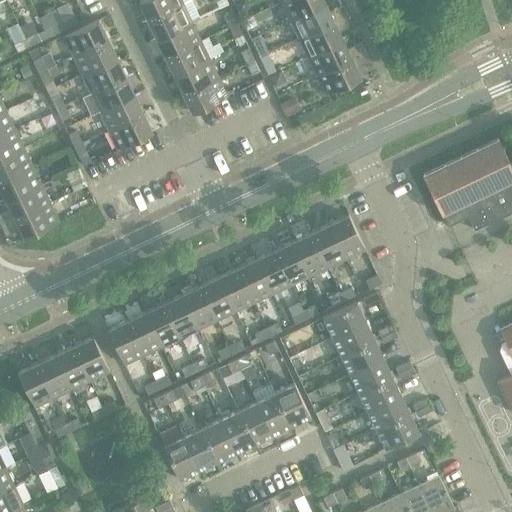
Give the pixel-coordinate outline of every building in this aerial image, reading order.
[(140,0),(139,1),(148,20),(189,0),(140,0)] [(191,0),(189,0),(148,20),(157,38),(192,22),(200,18),(191,0)] [(247,0),(238,4),(242,13),(249,10),(250,7),(247,0)] [(284,0),(282,1),(291,20),(325,3),(323,0),(284,0)] [(325,3),(291,20),(300,38),(348,15),(344,5),(330,12),(325,3)] [(224,15),(229,26),(237,23),(232,11),(224,15)] [(74,15),(63,21),(66,29),(78,23),(74,15)] [(348,15),(300,38),(308,56),(343,40),(339,31),(353,24),(348,15)] [(252,16),(242,20),(247,30),(256,25),(252,16)] [(64,36),(74,56),(108,39),(99,20),(64,36)] [(66,29),(63,21),(51,26),(55,34),(66,29)] [(192,22),(157,38),(166,57),(201,40),(192,22)] [(237,23),(229,26),(235,38),(243,34),(237,23)] [(37,33),(26,38),(30,46),(41,41),(37,33)] [(30,46),(26,38),(14,44),(18,52),(30,46)] [(108,39),(74,56),(82,74),(117,57),(108,39)] [(201,40),(166,57),(175,75),(209,59),(201,40)] [(343,40),(308,56),(317,75),(366,51),(361,42),(347,49),(343,40)] [(264,45),(257,49),(261,55),(267,52),(264,45)] [(241,52),(247,63),(255,59),(249,48),(241,52)] [(366,51),(317,75),(326,94),(361,78),(356,68),(371,61),(366,51)] [(270,55),(263,59),(267,66),(273,63),(270,55)] [(34,61),(39,72),(47,68),(42,57),(34,61)] [(117,57),(82,74),(91,92),(126,76),(117,57)] [(209,59),(175,75),(184,93),(218,77),(209,59)] [(255,59),(247,63),(252,75),(260,71),(255,59)] [(28,67),(21,71),(25,79),(32,76),(28,67)] [(47,68),(39,72),(45,84),(53,80),(47,68)] [(281,70),(269,76),(275,87),(280,84),(284,76),(281,70)] [(126,76),(91,92),(82,97),(91,115),(100,111),(135,94),(126,76)] [(218,77),(184,93),(193,113),(227,96),(218,77)] [(51,97),(57,109),(65,105),(59,94),(51,97)] [(135,94),(100,111),(109,129),(143,113),(135,94)] [(295,99),(282,105),(286,113),(287,116),(300,110),(295,99)] [(65,105),(57,109),(62,120),(70,116),(65,105)] [(0,135),(15,129),(6,110),(0,113),(0,135)] [(143,113),(109,129),(118,148),(153,132),(143,113)] [(15,129),(0,135),(0,158),(24,147),(15,129)] [(68,133),(74,146),(82,142),(76,129),(68,133)] [(424,174),(448,225),(449,226),(468,216),(475,229),(511,211),(511,161),(510,162),(498,138),(424,174)] [(82,142),(74,146),(80,157),(88,153),(82,142)] [(0,181),(33,165),(24,147),(0,158),(0,181)] [(33,165),(0,181),(0,192),(3,192),(7,200),(41,184),(33,165)] [(83,177),(71,183),(74,191),(87,185),(83,177)] [(0,214),(0,222),(2,226),(50,202),(41,184),(7,200),(11,209),(0,214)] [(50,202),(2,226),(6,235),(20,228),(25,238),(60,222),(50,202)] [(349,214),(330,223),(346,258),(365,249),(349,214)] [(330,223),(311,232),(328,267),(346,258),(330,223)] [(311,232),(293,241),(309,275),(328,267),(311,232)] [(293,241),(274,250),(291,284),(309,275),(293,241)] [(274,250),(256,259),(273,293),(291,284),(274,250)] [(256,259),(238,267),(254,302),(273,293),(256,259)] [(238,267),(219,276),(236,311),(254,302),(238,267)] [(366,280),(370,288),(382,283),(378,275),(366,280)] [(219,276),(201,285),(217,319),(236,311),(219,276)] [(201,285),(182,294),(199,328),(217,319),(201,285)] [(351,287),(340,293),(344,301),(355,295),(351,287)] [(377,292),(363,298),(366,305),(380,298),(377,292)] [(344,301),(340,293),(329,298),(332,306),(344,301)] [(182,294),(164,303),(180,337),(199,328),(182,294)] [(323,317),(333,337),(366,321),(357,301),(323,317)] [(164,303),(146,311),(162,346),(180,337),(164,303)] [(315,305),(303,310),(307,318),(319,313),(315,305)] [(307,318),(303,310),(292,316),(296,324),(307,318)] [(146,311),(127,320),(144,355),(162,346),(146,311)] [(144,355),(127,320),(108,329),(124,364),(144,355)] [(366,321),(333,337),(341,355),(375,339),(366,321)] [(511,321),(500,327),(500,328),(506,340),(502,342),(499,350),(505,360),(511,363),(511,373),(497,381),(511,411),(511,321)] [(278,322),(266,328),(270,336),(282,330),(278,322)] [(392,323),(385,327),(391,339),(398,336),(392,323)] [(391,339),(385,327),(378,330),(384,343),(391,339)] [(270,336),(266,328),(255,333),(259,341),(270,336)] [(94,336),(74,345),(91,380),(110,371),(94,336)] [(375,339),(341,355),(350,373),(383,358),(375,339)] [(241,340),(230,345),(233,353),(245,348),(241,340)] [(274,341),(265,345),(269,355),(279,350),(274,341)] [(74,345),(56,354),(72,389),(91,380),(74,345)] [(233,353),(230,345),(218,351),(222,359),(233,353)] [(56,354),(38,363),(54,397),(72,389),(56,354)] [(246,354),(236,359),(241,368),(250,364),(246,354)] [(204,357),(193,363),(197,371),(208,365),(204,357)] [(383,358),(350,373),(359,392),(392,376),(383,358)] [(241,368),(236,359),(227,363),(231,373),(241,368)] [(410,360),(402,364),(408,376),(416,373),(410,360)] [(54,397),(38,363),(18,372),(35,407),(54,397)] [(197,371),(193,363),(181,368),(185,376),(197,371)] [(408,376),(402,364),(395,367),(401,379),(408,376)] [(209,372),(200,376),(204,386),(213,381),(209,372)] [(167,375),(156,380),(160,388),(171,383),(167,375)] [(204,386),(200,376),(190,381),(195,390),(204,386)] [(392,376),(359,392),(368,410),(401,394),(392,376)] [(160,388),(156,380),(145,386),(148,394),(160,388)] [(294,383),(275,392),(291,426),(310,416),(294,383)] [(172,389),(163,394),(167,403),(177,399),(172,389)] [(275,392),(257,401),(272,434),(291,426),(275,392)] [(167,403),(163,394),(153,398),(158,408),(167,403)] [(401,394),(368,410),(376,429),(410,413),(401,394)] [(427,397),(420,400),(426,413),(433,409),(427,397)] [(177,399),(167,403),(171,411),(181,407),(177,399)] [(115,400),(103,406),(107,414),(118,408),(115,400)] [(426,413),(420,400),(413,404),(419,416),(426,413)] [(257,401),(238,410),(254,443),(272,434),(257,401)] [(107,414),(103,406),(92,411),(96,419),(107,414)] [(238,410),(220,419),(236,452),(254,443),(238,410)] [(410,413),(376,429),(386,448),(419,432),(410,413)] [(25,421),(31,433),(39,429),(33,417),(25,421)] [(78,418),(66,423),(70,431),(82,426),(78,418)] [(220,419),(201,427),(217,461),(236,452),(220,419)] [(70,431),(66,423),(55,429),(59,437),(70,431)] [(201,427),(183,436),(199,469),(217,461),(201,427)] [(39,429),(31,433),(36,444),(44,440),(39,429)] [(336,432),(327,437),(330,442),(332,446),(333,449),(341,445),(337,437),(338,436),(336,432)] [(199,469),(183,436),(163,446),(179,479),(199,469)] [(416,453),(406,457),(411,467),(420,462),(416,453)] [(43,458),(48,469),(56,466),(51,454),(43,458)] [(411,467),(406,457),(397,462),(401,471),(411,467)] [(56,466),(48,469),(53,481),(62,477),(56,466)] [(6,467),(0,469),(0,492),(14,485),(6,467)] [(379,470),(369,475),(374,484),(383,480),(379,470)] [(438,474),(419,484),(432,511),(447,511),(454,508),(438,474)] [(374,484),(369,475),(360,479),(365,489),(374,484)] [(432,511),(419,484),(401,493),(409,511),(432,511)] [(14,485),(0,492),(0,511),(4,511),(23,504),(14,485)] [(299,485),(289,490),(294,499),(303,494),(299,485)] [(342,488),(333,492),(337,502),(346,497),(342,488)] [(289,490),(278,495),(283,504),(294,499),(289,490)] [(74,503),(68,492),(60,496),(66,507),(74,503)] [(337,502),(333,492),(323,497),(328,506),(337,502)] [(409,511),(401,493),(382,501),(387,511),(409,511)] [(150,511),(143,496),(109,511),(108,511),(150,511)] [(169,499),(162,503),(166,511),(175,511),(169,499)] [(387,511),(382,501),(364,510),(364,511),(387,511)] [(166,511),(162,503),(155,506),(157,511),(166,511)]
